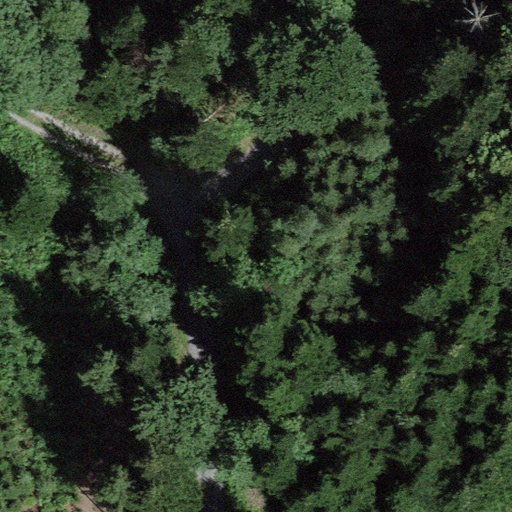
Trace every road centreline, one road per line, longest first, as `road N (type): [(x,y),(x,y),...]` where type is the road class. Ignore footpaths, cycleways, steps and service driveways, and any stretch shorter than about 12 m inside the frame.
road 1 (track): [(203,511),(184,212),(0,96)]
road 2 (track): [(184,212),(317,93),(344,0)]
